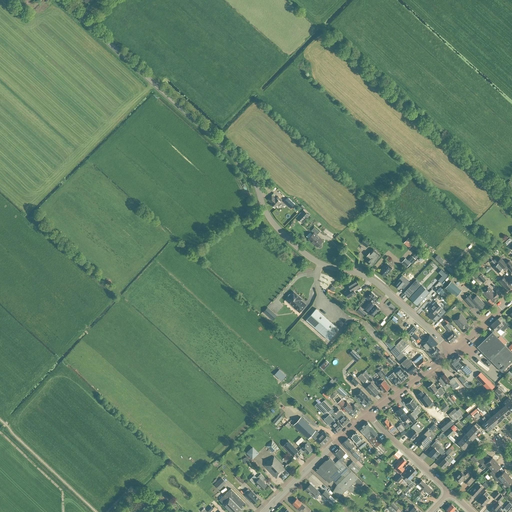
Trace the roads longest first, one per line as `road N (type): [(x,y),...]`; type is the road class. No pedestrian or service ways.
road 1 (tertiary): [(450,352),(376,283),(299,249),(270,220),(246,168),(60,0)]
road 2 (track): [(511,199),(323,27)]
road 3 (unknown): [(320,263),(318,291),(362,324),(413,381)]
road 4 (tertiary): [(262,511),(368,414)]
